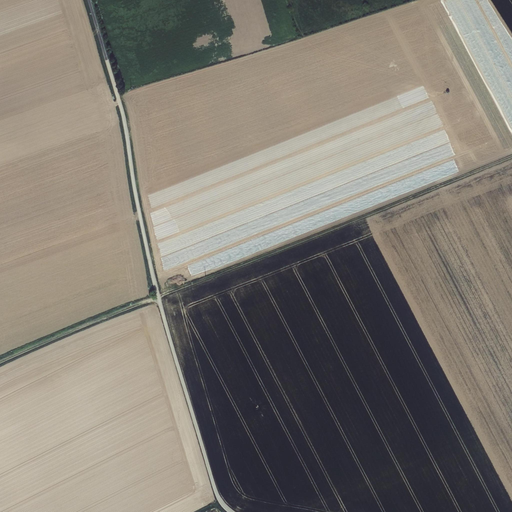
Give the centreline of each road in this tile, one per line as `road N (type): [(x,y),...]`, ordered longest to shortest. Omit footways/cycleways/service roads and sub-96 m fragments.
road 1 (track): [(0,364),(511,156)]
road 2 (unclassified): [(230,511),(215,492),(168,335),(124,120),(89,0)]
